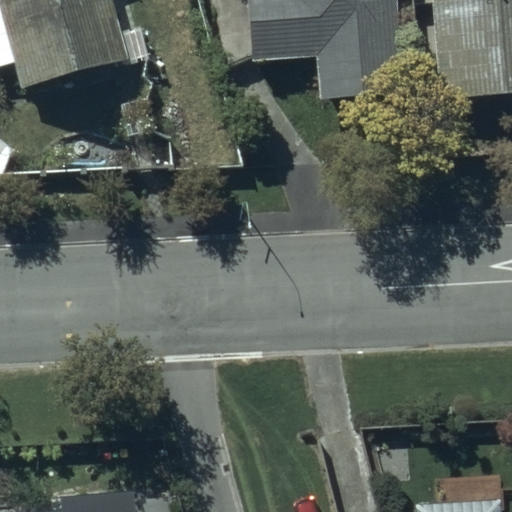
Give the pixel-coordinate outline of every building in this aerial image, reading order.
[(0,0),(0,58),(13,55),(19,79),(128,51),(114,0),(0,0)] [(247,0),(251,54),(315,49),(318,91),(404,86),(398,0),(247,0)] [(511,0),(432,0),(437,85),(511,81),(511,0)] [(64,501),(0,505),(0,511),(135,511),(134,481),(63,485),(64,501)] [(416,511),(502,511),(502,490),(416,494),(416,511)]
